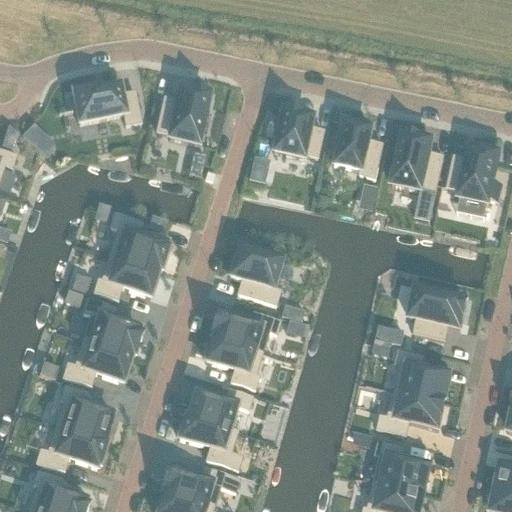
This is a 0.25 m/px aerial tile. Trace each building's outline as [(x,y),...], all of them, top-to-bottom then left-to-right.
[(95,93),(73,97),(79,128),(123,120),(124,126),(139,123),(134,96),(120,98),(119,90),(95,95),(95,93)] [(164,101),(157,129),(171,132),(170,136),(200,142),(210,98),(193,95),(192,95),(180,93),(177,104),(164,101)] [(283,113),(273,157),(303,163),(303,159),(317,162),(323,134),(309,132),(311,122),(301,120),(302,117),(283,113)] [(342,127),(333,170),(361,176),(360,180),(375,184),(383,148),(369,145),(372,133),(359,131),(360,129),(358,129),(358,130),(347,128),(347,127),(345,126),(345,128),(342,127)] [(403,139),(392,190),(421,196),(422,193),(436,196),(443,160),(430,157),(432,146),(420,143),(420,142),(406,139),(405,140),(403,139)] [(0,169),(8,172),(12,159),(0,154),(0,169)] [(454,161),(447,192),(461,195),(459,203),(488,209),(489,205),(497,207),(501,190),(492,189),(499,158),(480,154),(480,156),(470,154),(467,164),(454,161)] [(118,220),(113,233),(125,237),(117,263),(158,275),(158,274),(160,275),(161,272),(163,272),(163,270),(162,270),(166,258),(167,258),(168,256),(166,256),(167,253),(165,252),(166,249),(138,240),(142,228),(118,220)] [(233,269),(230,281),(241,285),(237,298),(264,306),(268,293),(272,294),(281,266),(239,252),(238,255),(237,254),(236,256),(237,257),(234,267),(233,267),(232,269),(233,269)] [(97,285),(93,298),(117,305),(121,293),(149,302),(158,275),(117,263),(109,288),(97,285)] [(423,295),(417,325),(421,325),(417,339),(445,345),(448,331),(460,334),(462,322),(463,322),(466,308),(466,307),(466,305),(454,302),(456,294),(440,291),(439,299),(423,295)] [(91,306),(87,319),(98,322),(90,348),(131,361),(131,359),(134,360),(135,357),(136,358),(136,355),(135,355),(139,343),(140,344),(141,342),(140,341),(140,338),(138,338),(139,334),(111,325),(115,313),(91,306)] [(211,336),(210,338),(212,339),(211,342),(213,342),(213,344),(253,356),(260,335),(272,338),(276,325),(252,317),(248,330),(218,320),(217,323),(215,322),(215,325),(216,325),(212,337),(211,336)] [(213,344),(205,366),(234,375),(230,387),(254,395),(258,382),(247,378),(253,356),(213,344)] [(71,370),(66,383),(90,391),(94,379),(122,388),(131,361),(90,348),(82,373),(71,370)] [(399,355),(396,369),(407,372),(402,398),(444,407),(450,380),(421,373),(423,361),(399,355)] [(64,391),(60,404),(71,408),(63,433),(104,446),(112,420),(84,411),(88,399),(64,391)] [(195,399),(188,421),(229,434),(236,413),(247,416),(251,403),(227,395),(223,407),(195,399)] [(384,421),(381,435),(406,440),(409,428),(437,434),(440,422),(441,422),(444,407),(402,398),(396,424),(384,421)] [(179,438),(178,440),(180,441),(179,444),(209,453),(205,465),(229,473),(234,459),(222,456),(229,434),(188,421),(188,422),(186,422),(185,425),(183,424),(183,426),(184,427),(180,438),(179,438)] [(44,455),(39,469),(63,476),(67,464),(96,473),(97,470),(99,470),(100,468),(101,468),(102,466),(101,465),(104,454),(105,454),(106,452),(105,451),(106,448),(103,448),(104,446),(63,433),(55,459),(44,455)] [(379,447),(376,460),(387,463),(381,490),(423,498),(429,471),(401,465),(403,452),(379,447)] [(511,472),(501,470),(496,493),(511,496),(511,472)] [(162,492),(161,494),(163,495),(162,497),(164,498),(164,499),(204,511),(211,490),(223,494),(227,480),(203,473),(199,485),(169,476),(168,479),(166,478),(166,480),(167,481),(163,492),(162,492)] [(37,476),(33,490),(44,493),(38,511),(85,511),(87,509),(84,508),(85,505),(57,496),(61,484),(37,476)] [(421,511),(424,500),(423,500),(423,498),(381,490),(376,511),(421,511)] [(493,508),(491,511),(511,511),(511,496),(496,493),(495,493),(492,507),(493,508)] [(204,511),(164,499),(159,511),(204,511)]
